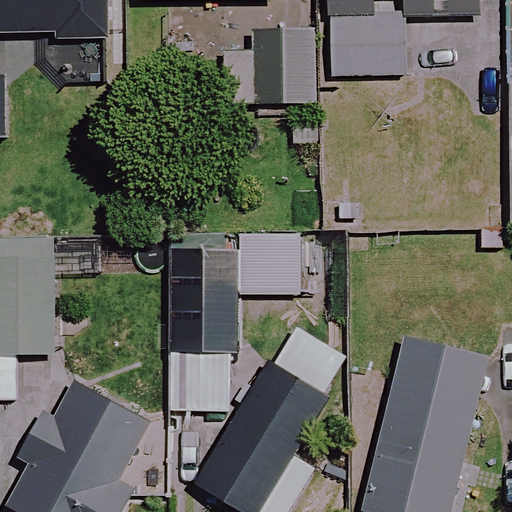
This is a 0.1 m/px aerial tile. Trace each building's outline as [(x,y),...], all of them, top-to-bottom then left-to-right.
[(0,0),(0,35),(60,36),(60,43),(111,43),(110,0),(0,0)] [(479,19),(478,0),(327,0),(329,78),(409,76),(408,20),(479,19)] [(317,105),(317,35),(259,35),(259,106),(317,105)] [(0,140),(9,140),(8,77),(0,76),(0,140)] [(302,299),(304,239),(245,237),(244,298),(302,299)] [(239,356),(243,240),(177,238),(172,353),(239,356)] [(57,242),(0,240),(0,356),(54,358),(57,242)] [(454,511),(489,359),(406,341),(367,511),(454,511)] [(242,511),(261,511),(330,399),(275,366),(202,487),(242,511)] [(154,425),(80,385),(62,417),(49,411),(23,459),(35,465),(11,509),(16,511),(126,511),(138,491),(122,483),(154,425)]
